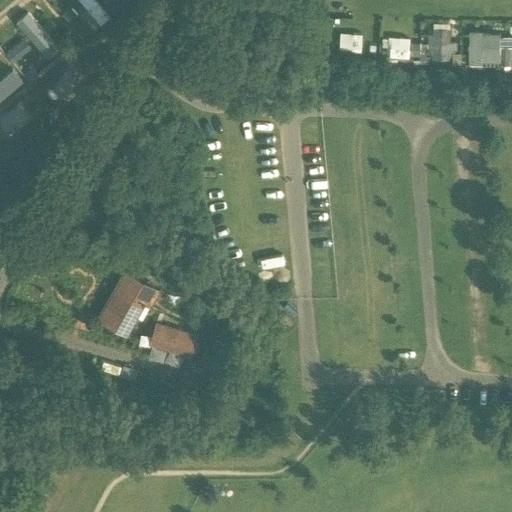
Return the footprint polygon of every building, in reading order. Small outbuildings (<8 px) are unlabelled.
[(85,0),(102,23),(113,15),(102,0),(85,0)] [(73,3),(64,13),(85,32),(93,22),(73,3)] [(31,9),(19,19),(52,55),(63,44),(31,9)] [(453,57),(454,26),(433,25),(432,56),(453,57)] [(511,29),(471,30),(471,64),(511,63),(511,29)] [(364,47),(365,30),(343,30),(343,47),(364,47)] [(387,53),(412,53),(412,34),(387,34),(387,53)] [(0,98),(1,100),(26,78),(16,65),(0,78),(0,98)] [(126,270),(99,317),(125,332),(143,301),(149,304),(158,288),(126,270)] [(156,321),(149,344),(174,351),(188,355),(189,356),(196,334),(156,321)] [(196,361),(187,359),(181,380),(202,387),(209,365),(196,361)]
